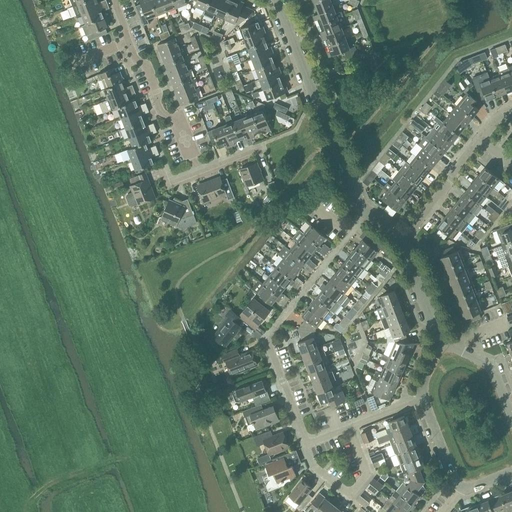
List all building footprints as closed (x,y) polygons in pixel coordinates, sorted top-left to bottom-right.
[(97,0),(89,0),(73,7),(77,17),(80,15),(108,4),(106,0),(98,3),(97,0)] [(139,0),(141,4),(135,6),(143,26),(149,24),(147,19),(157,15),(151,0),(139,0)] [(151,0),(157,15),(167,11),(162,0),(151,0)] [(162,0),(167,11),(177,7),(174,0),(162,0)] [(192,0),(197,2),(195,6),(205,10),(209,0),(192,0)] [(209,0),(205,10),(203,15),(213,19),(215,15),(221,0),(209,0)] [(221,0),(215,15),(216,17),(222,19),(225,19),(233,1),(229,0),(221,0)] [(334,9),(330,0),(313,0),(319,15),(334,9)] [(233,1),(225,19),(232,22),(235,23),(239,25),(254,11),(243,6),(244,3),(240,2),(239,4),(233,1)] [(108,4),(80,15),(81,17),(83,16),(86,25),(88,24),(104,17),(102,12),(110,9),(108,4)] [(317,20),(320,26),(343,17),(341,12),(336,14),(334,9),(319,15),(313,17),(315,21),(317,20)] [(86,25),(82,26),(86,36),(87,35),(89,41),(96,38),(108,34),(106,29),(110,27),(105,16),(104,17),(88,24),(86,25)] [(320,33),(321,37),(342,29),(339,23),(345,21),(343,17),(320,26),(322,32),(320,33)] [(245,39),(265,31),(263,28),(261,28),(258,22),(241,29),(245,39)] [(328,46),(346,39),(342,29),(321,37),(323,41),(325,40),(328,46)] [(265,31),(245,39),(248,49),(266,42),(264,36),(266,35),(265,31)] [(158,45),(162,56),(179,49),(175,38),(158,45)] [(346,39),(328,46),(330,52),(328,53),(329,57),(344,52),(347,59),(358,55),(355,47),(349,49),(346,39)] [(266,42),(248,49),(252,59),(273,51),(271,48),(269,49),(266,42)] [(495,48),(490,51),(493,59),(499,57),(498,55),(503,53),(501,46),(495,48)] [(179,49),(162,56),(166,66),(183,59),(179,49)] [(273,51),(252,59),(256,69),(274,62),(272,56),(274,55),(273,51)] [(480,54),(472,57),(475,64),(483,61),(480,54)] [(183,59),(166,66),(170,76),(187,69),(183,59)] [(274,62),(256,69),(260,79),(280,72),(279,68),(277,69),(274,62)] [(235,66),(231,68),(233,73),(242,70),(240,64),(235,66)] [(500,75),(507,93),(511,90),(511,75),(508,67),(508,65),(497,69),(499,75),(500,75)] [(103,73),(98,75),(100,80),(103,80),(106,89),(123,83),(124,83),(120,72),(116,74),(114,69),(103,73)] [(187,69),(170,76),(173,86),(191,79),(187,69)] [(280,72),(260,79),(264,90),(282,83),(279,76),(282,75),(280,72)] [(487,72),(472,78),(480,100),(486,98),(486,100),(497,96),(490,79),(487,72)] [(497,96),(507,93),(500,75),(499,75),(490,79),(497,96)] [(173,86),(177,96),(195,89),(191,79),(173,86)] [(440,86),(437,90),(442,94),(443,95),(451,85),(445,80),(440,86)] [(106,89),(105,90),(107,96),(109,100),(134,90),(133,86),(125,89),(123,83),(106,89)] [(243,85),(238,87),(240,92),(244,91),(245,91),(246,93),(254,90),(251,83),(243,86),(243,85)] [(282,83),(264,90),(268,100),(288,92),(287,88),(284,89),(282,83)] [(181,106),(199,99),(195,89),(177,96),(181,106)] [(109,100),(99,104),(103,114),(118,108),(130,103),(128,97),(130,96),(136,94),(134,90),(109,100)] [(437,90),(433,94),(436,96),(439,98),(440,96),(442,94),(437,90)] [(464,98),(457,106),(472,118),(479,110),(474,106),(478,101),(468,93),(464,98)] [(130,103),(118,108),(122,118),(148,108),(146,103),(138,107),(136,100),(130,103)] [(273,108),(286,113),(288,108),(275,103),(273,108)] [(423,107),(429,111),(432,107),(426,103),(423,107)] [(457,106),(450,115),(465,127),(472,118),(457,106)] [(425,115),(429,111),(423,107),(420,111),(425,115)] [(148,108),(122,118),(126,128),(144,121),(142,115),(149,112),(148,108)] [(263,111),(253,115),(260,132),(266,130),(267,132),(271,131),(263,111)] [(253,115),(243,119),(251,139),(255,137),(254,135),(260,132),(253,115)] [(444,123),(459,135),(465,127),(450,115),(444,123)] [(228,125),(223,126),(231,147),(234,145),(234,143),(240,140),(233,122),(230,116),(225,118),(228,125)] [(437,123),(433,128),(437,131),(437,132),(452,143),(459,135),(444,123),(436,117),(433,120),(437,123)] [(243,119),(233,122),(240,140),(246,138),(247,140),(251,139),(243,119)] [(410,123),(415,128),(418,124),(413,120),(410,123)] [(126,128),(121,130),(124,139),(130,137),(130,138),(156,128),(154,124),(146,127),(144,121),(126,128)] [(412,132),(415,128),(410,123),(406,128),(412,132)] [(223,126),(213,130),(220,148),(226,146),(227,148),(231,147),(223,126)] [(156,128),(130,138),(134,148),(146,143),(146,144),(152,141),(149,135),(157,132),(156,128)] [(433,128),(426,137),(430,140),(445,152),(452,143),(437,132),(437,131),(433,128)] [(402,132),(396,140),(402,145),(408,137),(402,132)] [(425,136),(418,145),(423,149),(423,148),(438,160),(445,152),(430,140),(426,137),(425,136)] [(396,140),(393,144),(398,149),(402,145),(396,140)] [(134,148),(128,150),(132,160),(158,150),(156,146),(148,149),(146,144),(146,143),(134,148)] [(423,149),(417,157),(431,169),(438,160),(423,148),(423,149)] [(158,150),(132,160),(136,170),(154,163),(152,158),(159,155),(158,150)] [(382,157),(388,162),(391,158),(385,153),(382,157)] [(385,166),(388,162),(382,157),(379,161),(385,166)] [(417,157),(410,165),(425,177),(431,169),(417,157)] [(406,162),(399,170),(418,186),(425,177),(410,165),(406,162)] [(247,187),(263,180),(257,164),(240,170),(247,187)] [(486,168),(479,176),(494,188),(498,192),(505,183),(501,180),(486,168)] [(369,174),(374,178),(378,174),(372,170),(369,174)] [(399,170),(392,179),(396,182),(411,194),(418,186),(399,170)] [(133,192),(127,194),(126,197),(129,205),(132,206),(138,204),(138,205),(155,199),(145,173),(129,179),(131,184),(135,182),(136,184),(131,186),(133,192)] [(368,187),(374,178),(369,174),(362,182),(368,187)] [(479,176),(472,185),(487,197),(494,188),(479,176)] [(221,178),(199,186),(206,203),(226,195),(228,200),(234,197),(227,178),(222,181),(221,178)] [(271,190),(277,188),(274,181),(268,183),(271,190)] [(387,183),(384,186),(389,190),(404,202),(411,194),(396,182),(392,187),(387,183)] [(472,185),(465,193),(480,205),(487,197),(472,185)] [(389,190),(383,199),(397,211),(404,202),(389,190)] [(265,199),(269,203),(274,196),(270,193),(265,199)] [(465,193),(458,202),(473,214),(476,216),(483,207),(480,205),(465,193)] [(507,206),(510,202),(505,198),(502,202),(507,206)] [(162,218),(177,225),(184,228),(197,223),(194,215),(188,199),(182,202),(175,199),(174,203),(170,201),(162,218)] [(458,202),(452,210),(466,222),(469,224),(476,216),(473,214),(458,202)] [(452,210),(445,219),(460,231),(466,222),(452,210)] [(491,214),(497,219),(500,215),(495,210),(491,214)] [(244,223),(251,220),(248,213),(241,215),(244,223)] [(494,223),(497,219),(491,214),(488,219),(494,223)] [(445,219),(438,227),(453,239),(460,231),(445,219)] [(503,246),(511,241),(511,223),(496,230),(502,245),(503,246)] [(311,225),(304,234),(319,246),(326,237),(311,225)] [(478,231),(483,236),(487,232),(481,227),(478,231)] [(299,230),(292,238),(297,242),(298,242),(312,254),(316,250),(324,256),(327,252),(321,248),(319,246),(304,234),(299,230)] [(480,240),(483,236),(478,231),(474,235),(480,240)] [(357,248),(371,260),(378,252),(378,251),(382,246),(372,238),(367,243),(364,240),(357,248)] [(467,245),(472,249),(477,244),(471,240),(467,245)] [(511,241),(503,246),(502,245),(500,246),(504,257),(511,253),(511,241)] [(291,251),(306,263),(305,263),(308,265),(308,264),(314,269),(317,266),(308,259),(312,254),(298,242),(297,242),(291,251)] [(324,244),(321,248),(327,252),(330,249),(324,244)] [(285,246),(278,254),(284,259),(299,271),(305,263),(306,263),(291,251),(285,246)] [(445,268),(462,262),(458,251),(456,252),(454,247),(439,253),(445,268)] [(365,269),(371,260),(357,248),(350,257),(365,269)] [(365,269),(350,257),(343,265),(358,277),(365,269)] [(284,259),(277,267),(292,279),(299,271),(284,259)] [(443,272),(441,272),(440,274),(441,277),(443,278),(448,275),(449,278),(466,272),(462,262),(445,268),(446,270),(443,272)] [(308,265),(305,268),(311,273),(314,269),(308,264),(308,265)] [(343,265),(336,274),(351,286),(355,281),(359,284),(361,280),(358,277),(343,265)] [(383,270),(388,274),(391,270),(386,266),(383,270)] [(277,267),(270,276),(285,288),(289,283),(297,290),(300,286),(294,281),(292,279),(277,267)] [(385,278),(388,274),(383,270),(379,274),(385,278)] [(453,288),(470,282),(466,272),(449,278),(453,288)] [(330,282),(344,294),(351,286),(336,274),(330,282)] [(376,278),(381,283),(385,278),(379,274),(376,278)] [(270,276),(264,284),(279,296),(285,288),(270,276)] [(297,278),(294,281),(300,286),(303,282),(297,278)] [(378,287),(381,283),(376,278),(372,283),(378,287)] [(260,281),(253,290),(257,293),(260,295),(266,300),(272,305),(275,300),(279,296),(264,284),(260,281)] [(489,281),(484,283),(487,291),(492,288),(489,281)] [(323,291),(341,305),(348,296),(344,294),(330,282),(323,291)] [(457,298),(474,292),(470,282),(453,288),(457,298)] [(369,286),(375,291),(378,287),(372,283),(369,286)] [(371,295),(375,291),(369,286),(366,291),(371,295)] [(383,288),(376,296),(378,297),(382,308),(399,301),(395,291),(390,293),(383,288)] [(316,299),(334,313),(341,305),(323,291),(316,299)] [(457,298),(458,301),(455,302),(453,303),(452,304),(453,307),(455,308),(460,306),(461,308),(478,302),(474,292),(457,298)] [(260,295),(257,298),(264,303),(266,300),(260,295)] [(281,298),(287,303),(290,299),(284,295),(281,298)] [(284,307),(287,303),(281,298),(278,302),(284,307)] [(240,317),(241,318),(255,329),(270,311),(254,299),(240,317)] [(309,307),(324,319),(328,314),(331,317),(334,313),(316,299),(309,307)] [(356,303),(361,308),(364,304),(359,299),(356,303)] [(502,303),(502,304),(506,314),(511,311),(511,309),(510,306),(511,305),(511,304),(510,300),(502,303)] [(382,308),(377,309),(381,319),(386,318),(403,311),(399,301),(382,308)] [(478,302),(461,308),(467,324),(481,318),(479,313),(482,312),(478,302)] [(358,312),(361,308),(356,303),(352,307),(358,312)] [(302,316),(306,319),(298,329),(314,332),(324,319),(309,307),(302,316)] [(349,312),(355,316),(358,312),(352,307),(349,312)] [(226,347),(241,327),(236,323),(241,318),(240,317),(231,310),(226,316),(229,318),(213,337),(226,347)] [(386,318),(381,319),(385,330),(390,328),(407,321),(403,311),(386,318)] [(351,321),(355,316),(349,312),(345,316),(351,321)] [(342,320),(348,325),(351,321),(345,316),(342,320)] [(344,329),(348,325),(342,320),(339,324),(344,329)] [(407,321),(390,328),(396,343),(409,343),(406,334),(411,332),(407,321)] [(303,342),(298,344),(298,346),(299,346),(302,354),(318,348),(314,338),(316,337),(314,332),(298,329),(303,342)] [(389,358),(406,365),(410,355),(405,352),(409,343),(396,343),(389,358)] [(368,344),(364,353),(369,356),(372,347),(368,344)] [(318,348),(302,354),(305,362),(306,364),(327,356),(325,352),(320,354),(318,348)] [(240,356),(238,350),(222,355),(225,362),(227,362),(232,375),(257,365),(252,351),(240,356)] [(383,355),(381,359),(387,362),(385,368),(401,375),(406,365),(389,358),(383,355)] [(307,366),(310,374),(325,368),(323,362),(328,360),(327,356),(306,364),(306,366),(307,366)] [(313,384),(334,376),(333,372),(328,374),(325,368),(310,374),(313,382),(313,384)] [(376,370),(374,375),(380,378),(381,377),(397,385),(401,375),(385,368),(383,373),(376,370)] [(374,386),(371,392),(372,392),(385,398),(390,400),(393,395),(397,385),(381,377),(380,378),(374,375),(372,379),(376,381),(374,386)] [(315,386),(318,394),(333,388),(331,382),(336,380),(334,376),(313,384),(314,386),(315,386)] [(256,406),(262,404),(270,401),(268,395),(259,398),(257,396),(267,392),(262,381),(236,391),(235,392),(233,395),(236,401),(239,402),(240,402),(241,402),(248,399),(250,402),(254,401),(256,406)] [(333,388),(318,394),(321,402),(321,405),(330,401),(332,407),(346,401),(342,391),(336,394),(333,388)] [(262,404),(256,406),(243,411),(249,425),(255,423),(257,429),(279,421),(274,407),(264,411),(262,404)] [(392,428),(387,430),(389,434),(410,426),(409,424),(408,424),(405,416),(390,422),(392,428)] [(389,434),(377,439),(380,444),(391,440),(393,445),(413,437),(410,428),(411,428),(410,426),(389,434)] [(271,431),(254,437),(258,447),(265,444),(269,454),(257,458),(259,464),(271,460),(270,455),(289,447),(284,433),(273,437),(271,431)] [(365,444),(375,440),(371,431),(362,434),(365,444)] [(413,437),(393,445),(395,450),(397,455),(418,446),(417,444),(416,445),(413,437)] [(418,446),(397,455),(400,465),(406,463),(421,457),(418,449),(418,448),(418,446)] [(373,464),(379,461),(384,459),(382,454),(371,458),(373,464)] [(399,473),(398,477),(406,479),(406,478),(405,476),(404,475),(426,466),(425,464),(424,465),(421,457),(406,463),(400,465),(403,470),(403,471),(399,473)] [(288,468),(284,458),(266,465),(269,475),(274,473),(277,483),(296,476),(292,466),(288,468)] [(426,466),(404,475),(405,476),(406,478),(406,479),(425,482),(421,472),(427,470),(426,466)] [(370,484),(379,491),(383,486),(374,479),(370,484)] [(406,479),(403,482),(421,497),(423,494),(418,490),(425,482),(406,479)] [(303,511),(313,498),(308,494),(313,489),(302,480),(290,496),(300,504),(297,507),(303,511)] [(400,486),(396,491),(401,494),(414,505),(419,498),(420,498),(421,497),(403,482),(400,486)] [(376,496),(379,491),(370,484),(366,488),(376,496)] [(495,498),(499,511),(511,511),(511,495),(511,492),(495,498)] [(393,496),(390,499),(405,511),(408,511),(409,511),(408,511),(414,505),(401,494),(397,499),(393,496)] [(328,511),(334,505),(325,498),(325,499),(319,495),(306,511),(328,511)] [(366,508),(370,503),(360,496),(357,500),(366,508)] [(499,511),(495,498),(478,505),(481,511),(499,511)] [(387,503),(383,508),(388,511),(405,511),(390,499),(387,503)]
